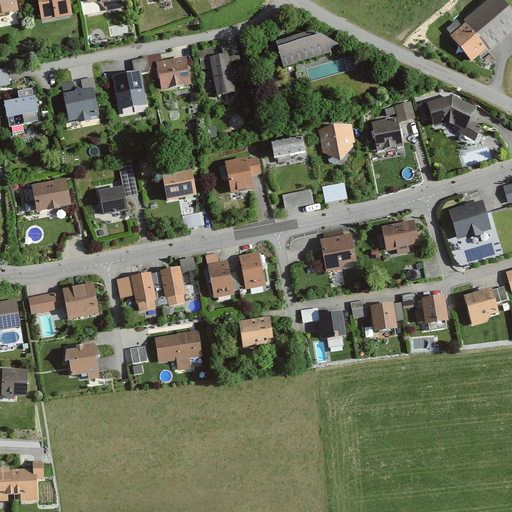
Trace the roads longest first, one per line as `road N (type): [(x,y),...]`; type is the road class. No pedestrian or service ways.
road 1 (residential): [(277,231),(40,276),(0,275)]
road 2 (residential): [(19,72),(237,30),(280,0)]
road 3 (residential): [(295,0),(511,108)]
road 4 (residential): [(277,231),(293,309),(450,281)]
road 5 (residential): [(425,197),(277,231)]
